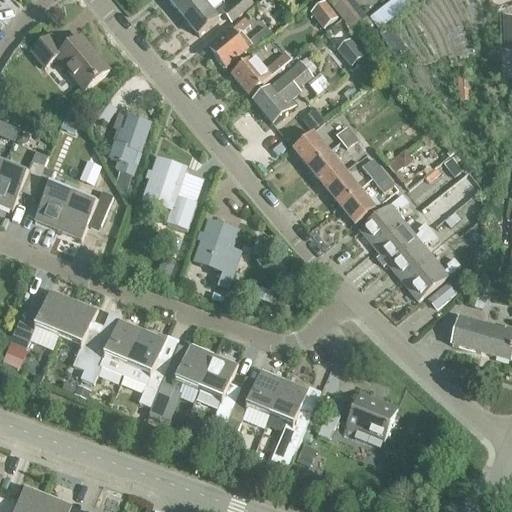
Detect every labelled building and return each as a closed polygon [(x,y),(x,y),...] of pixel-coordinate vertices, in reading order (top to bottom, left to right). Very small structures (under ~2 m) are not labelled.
[(184,20),(204,3),(200,0),(167,0),(167,1),(184,20)] [(240,0),(224,14),(232,24),(253,6),(248,0),(240,0)] [(351,0),(336,0),(331,5),(347,25),(346,26),(357,40),(373,27),(351,0)] [(395,0),(370,20),(378,31),(410,6),(405,0),(395,0)] [(487,0),(492,11),(503,6),(500,0),(487,0)] [(204,3),(184,20),(199,39),(219,22),(204,3)] [(310,16),(323,33),(338,21),(324,5),(310,16)] [(266,30),(246,47),(240,39),(252,29),(247,22),(211,52),(227,72),(250,53),(251,54),(266,42),(267,42),(272,38),(266,30)] [(380,36),(393,56),(404,49),(391,29),(380,36)] [(81,40),(64,54),(51,39),(31,56),(45,72),(57,62),(84,95),(109,74),(81,40)] [(337,52),(351,70),(364,59),(350,42),(337,52)] [(233,78),(250,98),(285,69),(291,63),(285,56),(265,72),(254,60),(233,78)] [(254,104),(273,128),(296,109),(292,104),(301,96),(298,92),(313,80),(301,65),(254,104)] [(457,79),(459,103),(477,102),(476,78),(457,79)] [(136,154),(140,156),(150,128),(128,120),(119,148),(115,147),(110,161),(118,163),(116,168),(120,169),(118,174),(132,179),(135,171),(131,169),(136,154)] [(342,146),(353,137),(340,121),(329,130),(342,146)] [(0,124),(0,137),(14,143),(18,132),(0,124)] [(353,137),(342,146),(347,152),(358,144),(353,137)] [(310,172),(329,157),(313,138),(294,153),(310,172)] [(454,141),(439,153),(449,166),(464,155),(454,141)] [(396,161),(388,168),(396,176),(403,170),(404,171),(413,163),(404,152),(395,160),(396,161)] [(37,156),(28,178),(20,195),(31,200),(48,160),(37,156)] [(325,191),(344,176),(329,157),(310,172),(325,191)] [(48,160),(31,200),(42,205),(50,188),(55,176),(44,171),(48,161),(48,160)] [(373,184),(384,175),(373,161),(362,170),(373,184)] [(167,228),(187,235),(197,207),(177,200),(186,171),(158,162),(144,205),(172,215),(167,228)] [(4,168),(0,177),(0,210),(12,215),(20,195),(28,178),(4,168)] [(384,175),(373,184),(383,197),(394,188),(384,175)] [(341,210),(360,195),(344,176),(325,191),(341,210)] [(57,235),(73,198),(50,188),(42,205),(34,225),(57,235)] [(96,207),(89,225),(100,230),(113,200),(101,195),(96,207)] [(360,195),(341,210),(357,230),(375,214),(375,213),(381,208),(373,199),(367,204),(360,195)] [(73,198),(57,235),(80,245),(89,225),(96,207),(73,198)] [(443,225),(467,210),(460,198),(435,212),(443,225)] [(374,251),(403,228),(394,216),(398,213),(401,214),(408,208),(401,199),(360,233),(374,251)] [(430,233),(442,224),(430,208),(418,217),(430,233)] [(218,290),(227,294),(234,275),(225,271),(237,235),(210,225),(195,267),(223,276),(218,290)] [(403,228),(374,251),(380,258),(376,261),(383,270),(387,267),(389,269),(430,235),(424,227),(417,234),(417,236),(413,240),(403,228)] [(403,287),(432,263),(423,251),(427,248),(429,249),(437,243),(430,235),(389,269),(403,287)] [(432,263),(403,287),(418,305),(459,271),(453,263),(445,269),(447,272),(442,276),(432,263)] [(28,287),(38,292),(45,277),(35,273),(28,287)] [(428,304),(436,313),(456,296),(448,287),(428,304)] [(59,342),(75,303),(51,293),(42,314),(31,309),(23,326),(19,325),(10,347),(26,354),(35,333),(59,342)] [(82,384),(101,339),(89,334),(98,313),(75,303),(59,342),(81,351),(73,371),(84,375),(81,384),(82,384)] [(511,337),(494,333),(494,331),(460,322),(453,350),(511,365),(511,337)] [(124,380),(144,333),(120,323),(112,344),(101,339),(82,384),(94,389),(101,371),(124,380)] [(152,410),(169,368),(158,364),(167,343),(144,333),(124,380),(147,389),(140,406),(152,410)] [(198,392),(215,355),(192,346),(181,372),(169,368),(152,410),(150,417),(164,423),(172,402),(170,401),(177,384),(198,392)] [(215,355),(198,393),(222,403),(219,410),(212,427),(224,433),(241,392),(229,388),(239,365),(215,355)] [(269,419),(285,381),(262,372),(252,397),(241,392),(224,433),(236,437),(244,417),(244,416),(247,410),(269,419)] [(285,381),(269,419),(287,427),(271,465),(289,472),(316,406),(306,401),(310,392),(285,381)] [(359,397),(343,436),(381,452),(384,445),(397,413),(359,397)] [(318,439),(329,444),(339,421),(327,416),(318,439)] [(295,469),(308,474),(317,454),(304,448),(295,469)] [(14,508),(12,511),(40,511),(47,497),(23,487),(14,508)] [(68,511),(71,506),(47,497),(40,511),(68,511)] [(161,511),(164,499),(153,497),(150,511),(161,511)]
